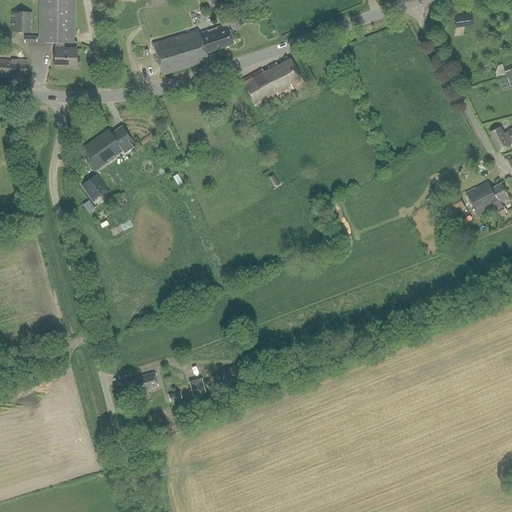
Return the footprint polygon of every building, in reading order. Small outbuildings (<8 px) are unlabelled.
[(76,67),(76,50),(63,49),(63,43),(74,44),(74,0),(38,0),(38,43),(54,43),(54,49),(54,66),(66,67),(76,67)] [(12,11),(11,25),(11,26),(7,26),(7,32),(31,33),(32,12),(12,11)] [(496,21),(498,27),(505,25),(503,19),(496,21)] [(198,29),(152,44),(163,75),(209,59),(206,51),(234,41),(228,24),(200,34),(198,29)] [(0,43),(11,45),(12,38),(0,36),(0,43)] [(292,89),(303,83),(290,59),(277,67),(275,63),(267,67),(269,69),(263,72),(261,69),(239,81),(255,106),(264,101),(264,102),(279,93),(291,87),(292,89)] [(0,77),(9,78),(9,74),(16,74),(21,74),(26,74),(26,62),(20,61),(20,62),(11,61),(11,62),(0,61),(0,77)] [(107,129),(79,150),(95,172),(109,163),(116,159),(115,157),(123,151),(125,154),(133,148),(132,146),(133,145),(132,143),(121,127),(110,134),(107,129)] [(501,127),(496,130),(491,133),(493,137),(491,138),(499,153),(511,147),(509,143),(511,141),(511,128),(508,131),(509,132),(505,134),(501,127)] [(97,174),(81,185),(93,202),(109,191),(97,174)] [(268,177),(274,188),(280,185),(273,174),(268,177)] [(494,206),(494,205),(500,215),(506,212),(504,206),(501,207),(499,203),(507,199),(500,184),(490,189),(487,182),(469,192),(472,199),(470,200),(478,216),(495,207),(494,206)] [(443,203),(451,217),(466,209),(459,195),(443,203)] [(243,378),(240,365),(222,370),(226,383),(243,378)] [(139,392),(158,387),(154,373),(135,377),(136,380),(128,382),(130,392),(139,389),(139,392)] [(202,378),(189,382),(193,397),(206,394),(202,378)] [(180,393),(169,396),(171,402),(182,399),(180,393)]
